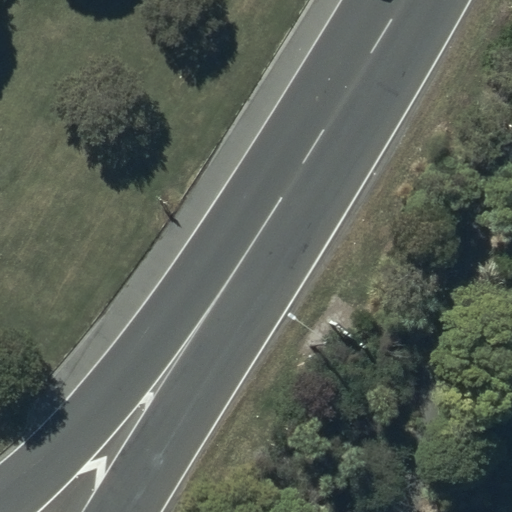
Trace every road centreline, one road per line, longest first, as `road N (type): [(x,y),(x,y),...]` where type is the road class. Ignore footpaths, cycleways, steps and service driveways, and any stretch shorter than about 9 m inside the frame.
road 1 (trunk): [(0,502),(50,462),(106,399),(230,227),(345,101)]
road 2 (trunk): [(345,101),(283,251),(115,511)]
